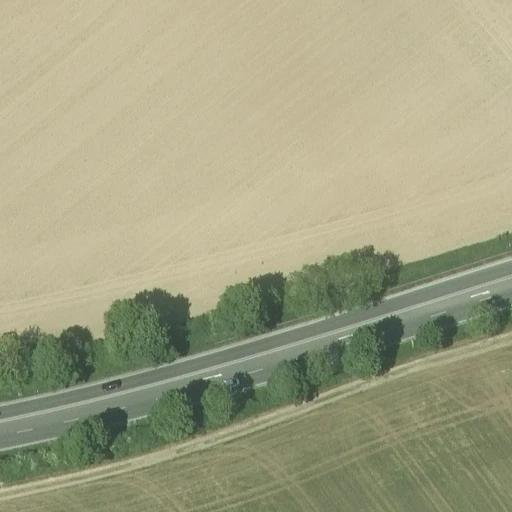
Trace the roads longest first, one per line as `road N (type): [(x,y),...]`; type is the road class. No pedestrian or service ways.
road 1 (track): [(511,339),(208,443),(0,497)]
road 2 (primary): [(511,287),(105,409),(0,430)]
